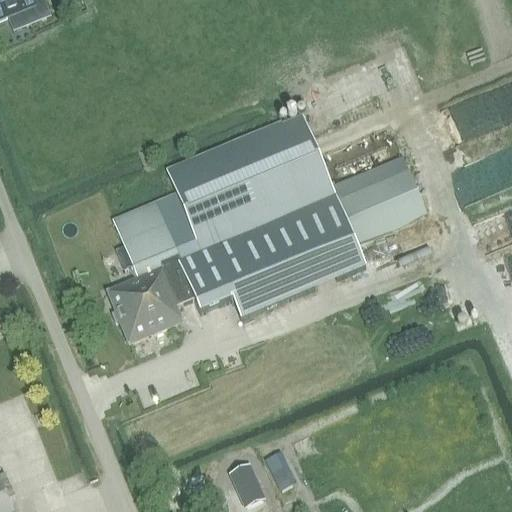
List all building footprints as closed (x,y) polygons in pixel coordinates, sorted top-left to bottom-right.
[(0,0),(0,23),(35,9),(31,0),(0,0)] [(200,255),(220,246),(335,198),(302,119),(167,175),(200,255)] [(408,175),(338,205),(356,249),(426,219),(408,175)] [(183,271),(166,278),(179,309),(194,303),(200,318),(232,304),(241,324),(366,272),(356,249),(338,205),(335,198),(220,246),(200,255),(201,257),(181,265),(183,271)] [(183,271),(181,265),(167,233),(158,236),(147,210),(114,224),(125,250),(136,246),(148,275),(162,269),(166,278),(183,271)] [(136,281),(107,292),(117,315),(111,317),(116,327),(121,325),(131,348),(182,326),(176,311),(179,309),(166,278),(162,269),(148,275),(136,281)] [(0,511),(13,511),(0,482),(0,511)]
